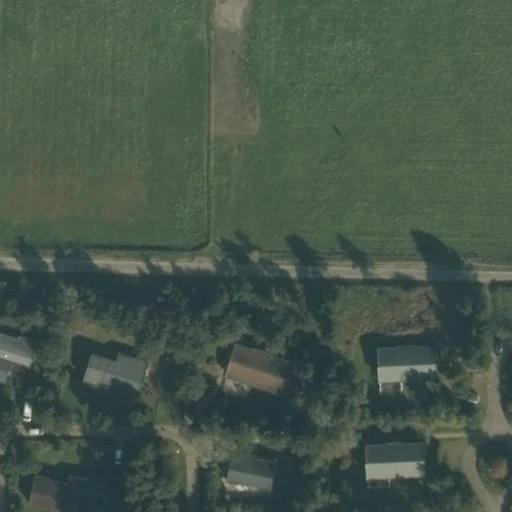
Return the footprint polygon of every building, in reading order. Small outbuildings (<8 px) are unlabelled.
[(0,379),(5,381),(11,360),(29,366),(35,344),(1,333),(0,335),(0,379)] [(294,363),(236,344),(226,374),(280,392),(285,376),(289,377),(294,363)] [(436,378),(435,346),(378,348),(379,380),(436,378)] [(93,354),(85,380),(98,384),(99,380),(138,393),(148,362),(136,359),(119,354),(117,362),(93,354)] [(285,376),(281,389),(289,391),(293,379),(289,377),(285,376)] [(424,474),(423,442),(366,445),(367,477),(424,474)] [(275,462),(255,458),(256,455),(233,451),(228,479),(270,487),(275,462)] [(99,481),(70,476),(69,484),(36,477),(36,475),(35,475),(30,505),(69,511),(75,511),(80,490),(97,493),(99,481)]
